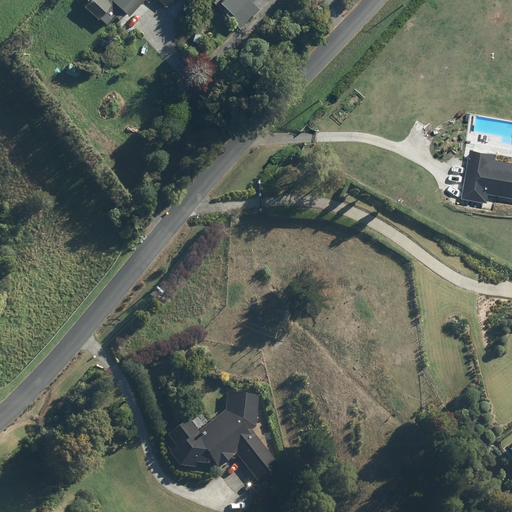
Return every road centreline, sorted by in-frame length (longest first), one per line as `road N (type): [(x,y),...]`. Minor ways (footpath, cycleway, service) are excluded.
road 1 (residential): [(0,419),(53,372),(378,0)]
road 2 (unknown): [(198,205),(318,197),(374,217),(459,272),(511,284)]
